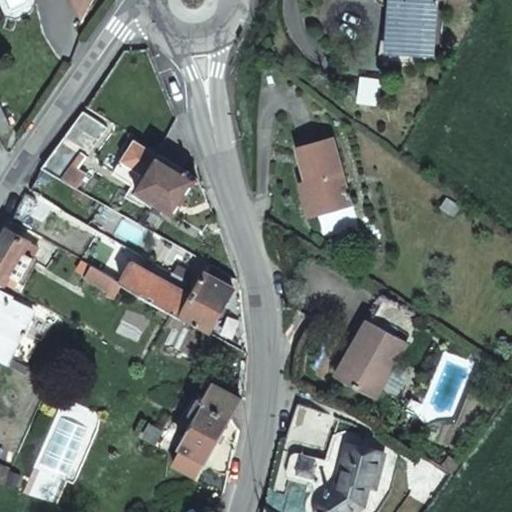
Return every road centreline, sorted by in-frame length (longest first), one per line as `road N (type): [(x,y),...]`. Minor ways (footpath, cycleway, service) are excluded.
road 1 (secondary): [(197,39),(258,282),(267,357),(259,453),(240,511)]
road 2 (residential): [(151,5),(119,30),(0,202)]
